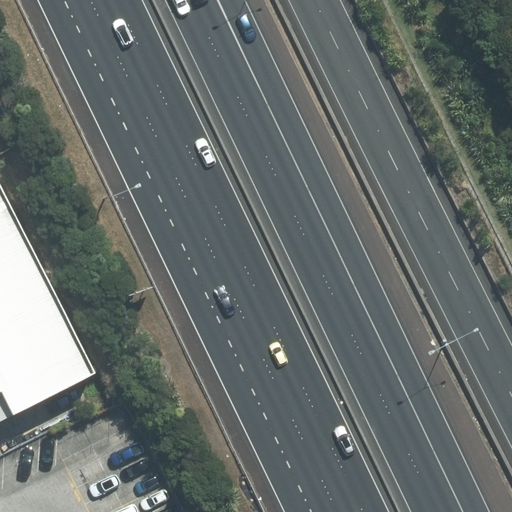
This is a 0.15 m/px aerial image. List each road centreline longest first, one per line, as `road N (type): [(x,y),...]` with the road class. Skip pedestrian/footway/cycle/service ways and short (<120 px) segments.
road 1 (motorway): [(363,511),(116,0)]
road 2 (motorway): [(261,142),(438,511)]
road 3 (motorway): [(192,0),(261,142)]
road 4 (motorway): [(216,0),(261,142)]
